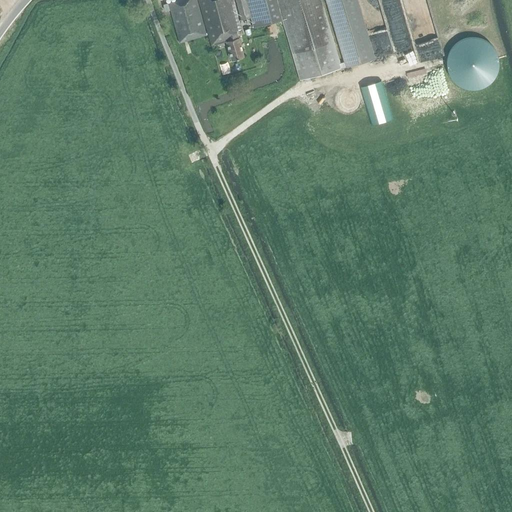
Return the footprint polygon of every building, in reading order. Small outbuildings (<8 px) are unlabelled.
[(240,28),(232,0),(178,0),(168,3),(179,43),(206,35),(196,0),(198,0),(211,46),(226,42),(231,60),(244,57),(237,31),(237,30),(237,29),(240,28)] [(250,17),(245,0),(235,0),(241,20),(250,17)] [(282,20),(276,0),(245,0),(252,28),(282,20)] [(375,59),(357,0),(325,0),(344,62),(339,63),(320,0),(276,0),(300,80),(345,67),(345,68),(375,59)] [(422,63),(444,57),(441,46),(419,53),(422,63)] [(350,88),(347,87),(343,88),(340,89),(338,92),(336,94),(335,97),(334,100),(335,104),(336,107),(338,110),(340,112),(343,113),(346,114),(350,114),(353,113),(356,111),(358,109),(360,106),(360,102),(360,99),(360,96),(358,93),(356,91),(353,89),(350,88)]
